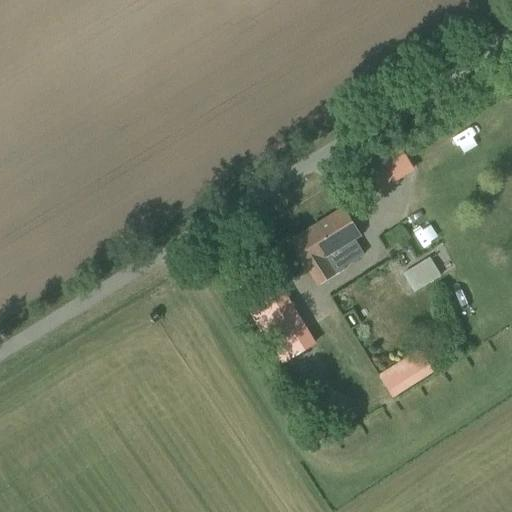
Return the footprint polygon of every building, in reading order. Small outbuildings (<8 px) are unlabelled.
[(411,170),(401,153),(361,177),(372,194),(411,170)] [(354,239),(360,235),(343,208),(288,242),(305,269),(306,269),(317,286),(344,270),(343,268),(363,255),(354,239)] [(404,275),(415,293),(441,277),(430,259),(404,275)] [(281,364),(314,343),(279,286),(246,306),(281,364)] [(393,399),(434,373),(420,350),(379,376),(393,399)]
